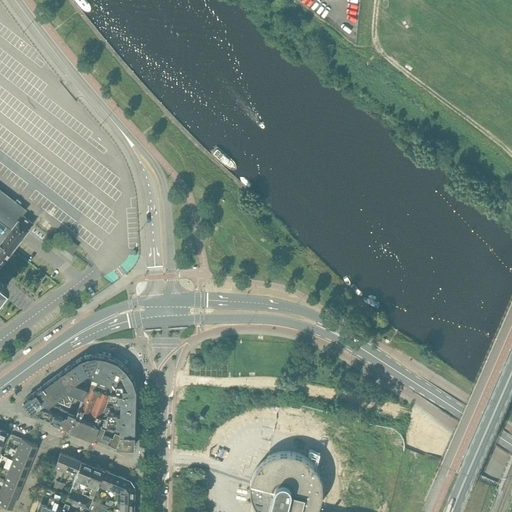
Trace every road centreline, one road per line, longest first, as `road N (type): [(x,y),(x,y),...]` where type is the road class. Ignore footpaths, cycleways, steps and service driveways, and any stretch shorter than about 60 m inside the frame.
road 1 (tertiary): [(511,446),(329,330)]
road 2 (tertiary): [(171,303),(165,189),(121,131)]
road 3 (tertiary): [(121,131),(147,190),(157,303)]
road 4 (tertiary): [(121,131),(15,0)]
road 5 (tertiary): [(165,320),(274,319),(329,330)]
road 6 (tertiary): [(329,330),(294,311),(171,303)]
road 7 (residential): [(138,465),(0,403)]
road 8 (residential): [(162,511),(162,382)]
road 9 (tertiary): [(157,303),(96,317),(49,352)]
road 10 (tertiary): [(49,352),(165,320)]
